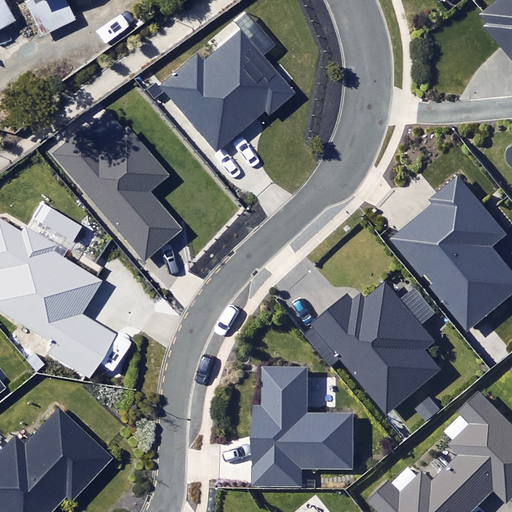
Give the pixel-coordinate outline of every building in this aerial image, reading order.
[(0,0),(0,28),(13,20),(0,0)] [(62,0),(58,0),(32,12),(42,35),(72,21),(62,0)] [(511,0),(505,0),(482,19),(511,54),(511,0)] [(159,86),(214,153),(263,113),(267,119),(292,99),(258,59),(275,45),(249,14),(234,26),(239,32),(198,65),(192,58),(159,86)] [(165,179),(125,131),(96,155),(77,132),(51,154),(143,263),(178,233),(146,195),(165,179)] [(509,237),(459,180),(434,202),(437,206),(395,242),(473,331),(511,297),(511,272),(493,251),(509,237)] [(99,282),(52,251),(56,245),(23,224),(19,230),(0,217),(0,313),(48,345),(44,352),(86,379),(114,337),(78,314),(99,282)] [(433,342),(384,284),(358,306),(351,297),(318,325),(392,415),(443,373),(424,350),(433,342)] [(355,470),(355,416),(309,417),(309,371),(266,371),(266,406),(257,407),(257,488),(303,488),(303,471),(355,470)] [(511,503),(511,426),(478,392),(437,433),(462,458),(432,488),(410,465),(370,504),(377,511),(475,511),(495,493),(509,507),(511,503)] [(49,511),(64,498),(68,501),(107,462),(57,412),(21,448),(13,440),(0,453),(0,511),(49,511)]
